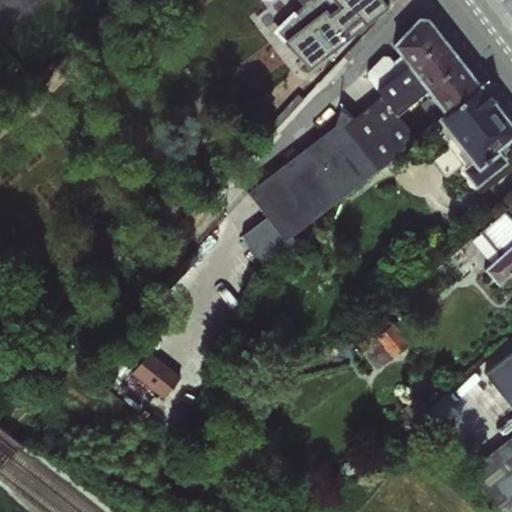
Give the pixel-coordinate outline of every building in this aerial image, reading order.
[(323,68),(403,7),(397,0),(306,0),(310,5),(288,22),(323,68)] [(483,182),(511,158),(511,98),(443,13),(373,70),(390,92),(361,115),(357,110),(257,191),(274,212),(248,233),(268,258),(422,134),(419,131),(449,107),(488,154),(472,167),(483,182)] [(511,212),(476,240),(509,283),(511,280),(511,212)] [(154,277),(169,290),(197,261),(182,247),(154,277)] [(153,352),(137,369),(170,398),(185,381),(153,352)] [(511,358),(499,367),(511,385),(511,441),(483,462),(511,503),(511,358)]
